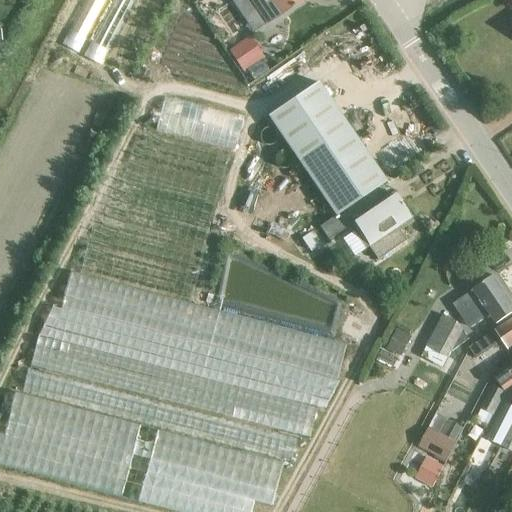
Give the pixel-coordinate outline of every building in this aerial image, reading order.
[(232,0),(254,31),(300,0),(232,0)] [(227,52),(249,83),(269,68),(262,58),(263,58),(248,37),(227,52)] [(388,198),(380,185),(385,182),(317,82),(267,116),(335,216),(326,222),(334,234),(351,223),(356,230),(353,232),(364,249),(368,247),(377,260),(405,241),(399,231),(412,222),(393,195),(388,198)] [(155,130),(234,150),(242,119),(163,98),(155,130)] [(28,369),(308,441),(316,408),(324,409),(339,381),(337,380),(345,346),(189,305),(228,154),(141,130),(117,171),(113,175),(109,188),(69,273),(60,309),(52,305),(38,336),(28,369)] [(301,240),(310,252),(321,244),(312,232),(301,240)] [(473,291),(453,305),(469,328),(489,314),(495,323),(511,311),(511,301),(494,275),(473,290),(473,291)] [(442,315),(421,358),(430,362),(434,352),(448,359),(452,352),(469,340),(463,330),(442,315)] [(509,346),(511,343),(511,317),(472,345),(479,356),(504,339),(509,346)] [(396,331),(387,349),(399,355),(408,337),(396,331)] [(379,361),(395,369),(401,357),(386,349),(379,361)] [(511,366),(498,375),(506,387),(511,382),(511,366)] [(22,391),(290,462),(295,441),(27,370),(22,391)] [(494,417),(506,393),(492,386),(480,409),(481,409),(474,423),(487,429),(493,416),(494,417)] [(0,467),(169,511),(248,511),(251,502),(271,508),(282,464),(14,394),(3,436),(0,435),(0,467)] [(511,407),(504,403),(486,438),(502,446),(511,426),(511,407)] [(511,453),(511,427),(502,448),(511,453)] [(443,456),(451,443),(426,428),(418,442),(443,456)] [(416,480),(432,489),(444,467),(427,459),(416,480)]
